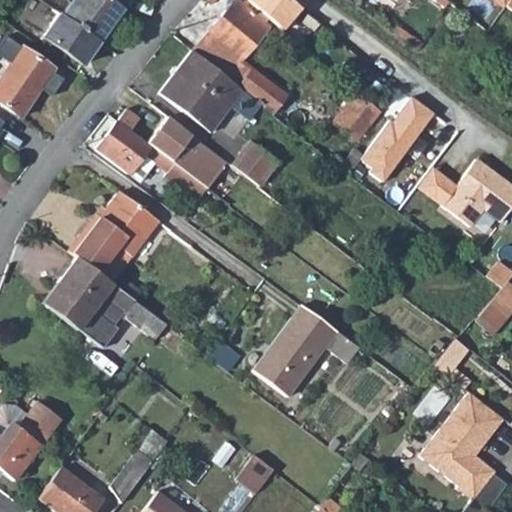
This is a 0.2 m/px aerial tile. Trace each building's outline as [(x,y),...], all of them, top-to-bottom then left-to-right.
[(65,0),(67,1),(58,14),(98,42),(120,9),(118,7),(107,0),(65,0)] [(107,0),(118,7),(120,9),(126,0),(107,0)] [(233,0),(191,50),(196,55),(223,77),(238,61),(266,27),(233,0)] [(299,8),(289,0),(245,0),(245,2),(280,30),(299,8)] [(511,0),(506,0),(503,5),(511,10),(511,0)] [(58,14),(50,8),(43,20),(50,26),(42,36),(82,64),(98,42),(58,14)] [(306,14),(302,19),(314,30),(318,23),(306,14)] [(0,56),(9,63),(0,76),(0,103),(21,117),(53,69),(10,40),(0,56)] [(191,50),(172,73),(178,78),(196,55),(191,50)] [(178,78),(172,73),(158,90),(207,129),(239,90),(223,77),(196,55),(178,78)] [(238,61),(223,77),(239,90),(266,111),(278,95),(238,61)] [(347,85),(342,91),(350,98),(355,92),(347,85)] [(350,98),(332,120),(357,141),(373,121),(380,112),(355,92),(350,98)] [(125,109),(115,121),(129,131),(138,119),(125,109)] [(226,162),(166,116),(146,144),(205,187),(206,188),(226,162)] [(129,131),(115,121),(94,150),(134,179),(149,160),(166,174),(164,176),(195,201),(205,187),(146,144),(129,131)] [(357,141),(357,142),(369,142),(381,127),(373,121),(357,141)] [(249,140),(230,165),(239,171),(258,186),(276,162),(249,140)] [(353,148),(345,158),(354,165),(362,155),(353,148)] [(345,158),(338,167),(347,175),(354,165),(345,158)] [(474,159),(471,163),(489,177),(493,173),(474,159)] [(440,206),(468,227),(481,209),(499,222),(511,204),(511,186),(493,173),(489,177),(471,163),(440,206)] [(95,215),(67,252),(74,258),(102,278),(107,273),(122,252),(130,258),(145,239),(140,236),(154,219),(119,193),(105,211),(99,218),(95,215)] [(101,208),(95,215),(99,218),(105,211),(101,208)] [(154,219),(140,236),(145,239),(158,222),(154,219)] [(122,252),(107,273),(114,279),(130,258),(122,252)] [(102,278),(74,258),(55,283),(60,287),(44,308),(76,332),(77,330),(102,350),(117,329),(113,326),(120,316),(154,340),(165,326),(128,298),(102,278)] [(511,269),(496,258),(486,274),(501,285),(511,269)] [(107,273),(102,278),(128,298),(132,292),(114,279),(107,273)] [(511,286),(505,281),(471,319),(490,335),(511,309),(511,286)] [(60,287),(55,283),(39,304),(44,308),(60,287)] [(357,347),(299,305),(251,370),(285,397),(322,347),(344,364),(357,347)] [(468,325),(458,337),(465,343),(475,331),(468,325)] [(467,351),(453,339),(442,351),(435,359),(431,364),(447,377),(453,368),(467,351)] [(471,382),(453,368),(447,377),(465,390),(471,382)] [(495,472),(475,457),(471,454),(478,445),(482,448),(503,420),(469,393),(408,471),(431,489),(448,502),(446,504),(456,511),(485,511),(506,484),(493,475),(495,472)] [(35,401),(26,414),(49,432),(54,425),(59,419),(35,401)] [(49,432),(26,414),(14,429),(6,423),(0,430),(0,472),(11,481),(49,432)] [(54,425),(49,432),(72,450),(77,442),(54,425)] [(103,492),(118,504),(165,441),(149,429),(103,492)] [(332,437),(324,446),(330,450),(338,441),(332,437)] [(475,457),(482,448),(478,445),(471,454),(475,457)] [(233,478),(253,494),(271,469),(251,454),(233,478)] [(56,471),(36,498),(56,511),(89,511),(94,506),(97,502),(56,471)] [(139,511),(183,511),(156,490),(139,511)] [(325,495),(317,505),(320,507),(325,511),(333,511),(338,506),(325,495)]
